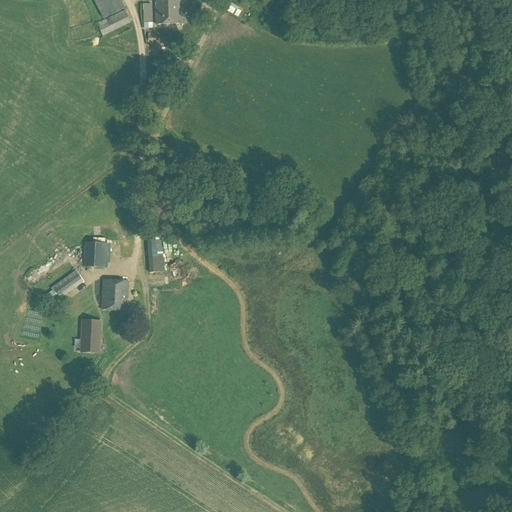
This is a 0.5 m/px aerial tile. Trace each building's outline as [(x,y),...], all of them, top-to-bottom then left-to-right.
[(93,0),(104,19),(124,9),(119,0),(93,0)] [(155,0),(156,24),(182,24),(181,0),(155,0)] [(144,23),(152,23),(152,4),(143,4),(143,23),(144,23)] [(102,36),(130,22),(125,11),(97,25),(102,36)] [(150,274),(163,272),(160,232),(146,234),(150,274)] [(110,244),(106,244),(85,243),(84,268),(105,269),(109,269),(110,244)] [(59,300),(84,282),(75,271),(51,289),(59,300)] [(126,312),(129,281),(104,280),(102,310),(126,312)] [(47,317),(39,316),(40,309),(31,308),(30,319),(46,321),(47,317)] [(100,353),(101,322),(83,321),(81,352),(100,353)] [(82,386),(78,392),(88,399),(92,393),(82,386)]
